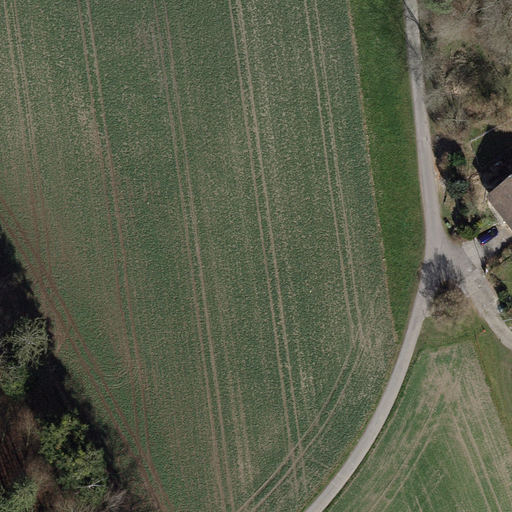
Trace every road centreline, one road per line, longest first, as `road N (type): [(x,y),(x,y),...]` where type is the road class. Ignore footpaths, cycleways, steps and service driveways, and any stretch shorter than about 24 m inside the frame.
road 1 (track): [(312,511),(388,398),(439,242),(412,0)]
road 2 (track): [(116,511),(0,316)]
